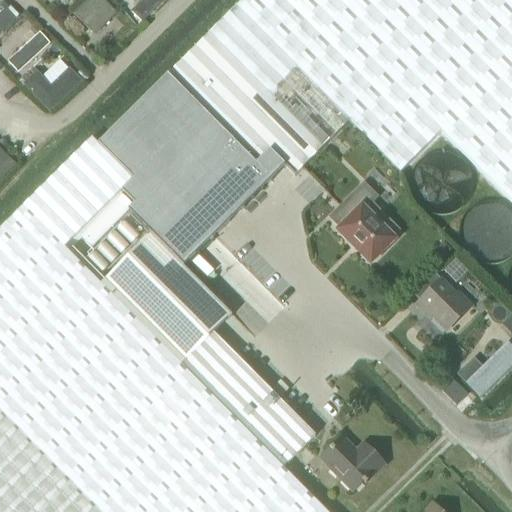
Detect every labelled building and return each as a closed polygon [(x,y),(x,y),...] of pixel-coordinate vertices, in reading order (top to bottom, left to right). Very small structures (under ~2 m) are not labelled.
[(87,0),(73,15),(94,37),(117,15),(102,0),(87,0)] [(144,17),(161,0),(144,0),(136,8),(144,17)] [(511,0),(245,0),(209,36),(323,150),(350,123),(401,174),(441,133),(511,203),(511,0)] [(0,34),(19,16),(10,8),(0,17),(0,34)] [(49,45),(40,34),(8,63),(18,74),(49,45)] [(209,36),(168,77),(256,166),(270,152),(295,178),(323,150),(209,36)] [(84,85),(68,69),(50,88),(36,73),(22,87),(47,112),(55,113),(84,85)] [(200,253),(213,240),(228,226),(272,182),(256,166),(168,77),(125,119),(120,125),(110,135),(98,147),(133,180),(121,193),(134,206),(132,208),(128,213),(129,214),(151,235),(184,269),(200,253)] [(92,141),(23,208),(65,249),(121,193),(133,180),(98,147),(92,141)] [(0,180),(15,165),(0,149),(0,180)] [(400,233),(371,203),(376,198),(364,186),(331,219),(341,229),(339,232),(371,263),(393,241),(392,240),(400,233)] [(22,206),(0,227),(0,511),(326,511),(283,469),(181,366),(101,285),(65,249),(23,208),(22,206)] [(151,235),(101,285),(181,366),(213,335),(231,316),(184,269),(151,235)] [(436,274),(414,296),(421,302),(419,304),(446,331),(470,307),(442,280),(436,274)] [(213,335),(181,366),(283,469),(315,437),(277,399),(213,335)] [(473,362),(459,375),(481,398),(511,367),(511,357),(504,350),(481,371),(473,362)] [(384,467),(363,446),(356,452),(341,437),(318,461),(351,493),(364,480),(368,483),(384,467)]
